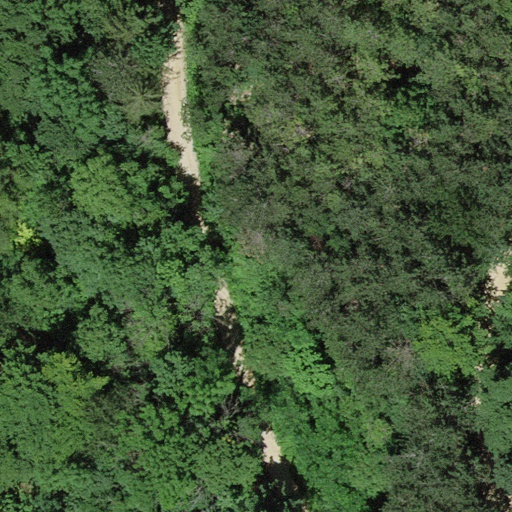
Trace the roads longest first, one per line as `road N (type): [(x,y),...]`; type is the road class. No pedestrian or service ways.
road 1 (track): [(301,511),(183,157),(177,0)]
road 2 (track): [(511,237),(477,377),(502,511)]
